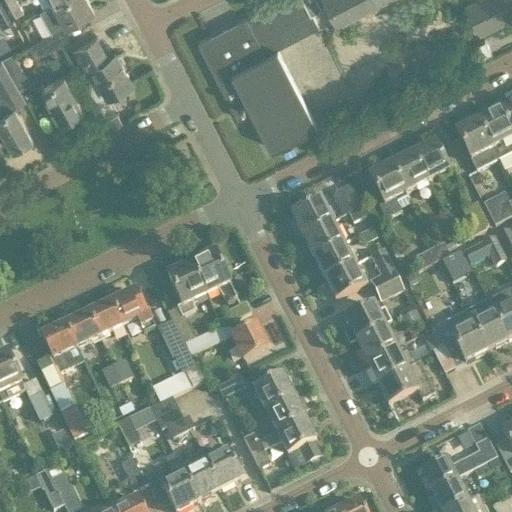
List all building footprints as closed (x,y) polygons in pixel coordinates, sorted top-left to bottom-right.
[(0,0),(0,24),(2,28),(13,21),(0,0)] [(17,0),(7,0),(7,1),(15,16),(24,11),(17,0)] [(88,0),(58,0),(53,3),(39,11),(51,33),(28,45),(35,57),(85,30),(78,17),(94,9),(88,0)] [(310,14),(302,0),(281,0),(246,19),(245,17),(199,41),(238,117),(252,110),(271,148),(316,125),(277,48),(319,27),(311,13),(310,14)] [(302,0),(310,14),(311,13),(322,8),(317,0),(302,0)] [(511,0),(327,0),(336,16),(368,0),(474,0),(466,4),(479,30),(511,13),(511,0)] [(97,37),(75,49),(82,61),(86,58),(97,77),(86,83),(96,101),(107,95),(107,96),(132,82),(115,52),(108,57),(97,37)] [(484,40),(473,46),(479,58),(491,52),(484,40)] [(1,59),(19,90),(31,83),(13,52),(1,59)] [(19,90),(1,59),(1,58),(0,58),(0,137),(4,136),(12,150),(32,138),(15,108),(26,101),(19,90)] [(63,75),(41,87),(61,122),(83,110),(63,75)] [(511,109),(501,116),(511,137),(511,109)] [(511,137),(501,116),(479,127),(498,162),(511,154),(511,137)] [(498,162),(479,127),(457,138),(470,164),(475,174),(498,162)] [(415,160),(428,186),(449,175),(436,149),(415,160)] [(415,160),(393,171),(406,197),(428,186),(415,160)] [(393,171),(370,183),(381,202),(383,206),(378,209),(386,223),(402,215),(400,212),(411,206),(406,197),(393,171)] [(359,188),(369,207),(381,202),(370,183),(359,188)] [(350,215),(361,210),(350,187),(339,193),(350,215)] [(511,220),(511,203),(509,205),(504,195),(483,206),(495,230),(511,220)] [(303,240),(333,224),(322,203),(292,218),(303,240)] [(469,231),(459,235),(464,246),(486,235),(488,229),(476,206),(461,214),(469,231)] [(350,215),(348,216),(354,226),(366,219),(361,210),(350,215)] [(343,245),(333,224),(303,240),(313,261),(343,245)] [(372,231),(359,238),(365,249),(378,242),(372,231)] [(511,240),(508,233),(496,238),(509,262),(511,260),(511,240)] [(494,239),(462,256),(469,269),(488,258),(494,270),(507,264),(494,239)] [(343,245),(313,261),(324,283),(354,267),(343,245)] [(443,246),(434,251),(441,264),(450,259),(457,255),(452,245),(445,249),(443,246)] [(441,264),(434,251),(411,263),(417,276),(440,264),(441,264)] [(375,295),(399,283),(384,252),(370,259),(380,279),(370,284),(375,295)] [(215,255),(192,266),(207,297),(217,292),(225,307),(237,301),(215,255)] [(450,259),(441,264),(440,264),(447,277),(457,271),(450,259)] [(207,297),(192,266),(168,278),(183,308),(167,315),(176,336),(179,335),(185,348),(195,343),(195,342),(184,321),(196,315),(193,304),(207,297)] [(354,267),(324,283),(335,305),(365,289),(354,267)] [(405,295),(399,283),(375,295),(381,307),(405,295)] [(511,297),(509,292),(488,303),(509,346),(511,344),(511,297)] [(135,294),(111,305),(125,331),(139,324),(144,336),(154,331),(148,317),(146,318),(135,294)] [(488,303),(466,314),(488,357),(509,346),(488,303)] [(111,305),(88,315),(101,342),(125,331),(111,305)] [(246,306),(226,316),(231,326),(251,316),(246,306)] [(386,329),(375,308),(344,323),(349,332),(344,334),(350,347),(355,344),(386,329)] [(415,314),(401,322),(407,333),(421,325),(415,314)] [(488,357),(466,314),(436,329),(437,330),(431,334),(433,337),(439,350),(442,349),(454,372),(465,366),(466,368),(488,357)] [(88,315),(66,326),(78,352),(101,342),(88,315)] [(78,352),(66,326),(42,337),(53,361),(52,362),(56,371),(67,366),(64,359),(78,352)] [(257,326),(231,338),(243,362),(268,350),(257,326)] [(397,351),(386,329),(355,344),(366,366),(397,351)] [(191,359),(187,353),(184,355),(174,333),(161,339),(172,363),(175,361),(182,378),(196,372),(191,359)] [(195,343),(185,348),(187,353),(191,359),(217,347),(212,334),(195,342),(195,343)] [(439,350),(433,337),(423,342),(430,355),(433,354),(432,353),(439,350)] [(442,349),(439,350),(432,353),(433,354),(444,376),(454,372),(442,349)] [(402,361),(397,351),(366,366),(377,387),(410,370),(405,359),(402,361)] [(0,357),(0,398),(3,406),(25,395),(45,434),(58,428),(35,383),(23,388),(7,354),(0,357)] [(114,368),(123,386),(134,381),(125,363),(114,368)] [(419,366),(410,370),(377,387),(388,410),(418,394),(422,403),(434,397),(419,366)] [(123,386),(114,368),(102,374),(110,392),(123,386)] [(53,370),(41,377),(61,416),(74,410),(53,370)] [(241,378),(217,390),(223,402),(247,390),(241,378)] [(266,415),(295,400),(284,378),(255,393),(266,415)] [(155,423),(178,412),(172,400),(150,412),(155,423)] [(295,400),(266,415),(277,436),(258,445),(254,436),(243,441),(248,451),(306,422),(295,400)] [(183,421),(178,412),(155,423),(161,434),(167,431),(167,432),(184,423),(183,421)] [(189,418),(183,421),(184,423),(167,432),(173,443),(195,431),(189,418)] [(117,429),(134,462),(137,460),(131,450),(141,444),(128,421),(116,427),(117,429)] [(306,422),(248,451),(259,473),(271,467),(264,454),(282,446),(288,459),(299,453),(307,468),(321,460),(314,446),(318,444),(306,422)] [(423,471),(424,474),(421,476),(432,495),(456,482),(474,473),(487,466),(497,461),(487,442),(480,427),(467,434),(475,448),(478,455),(449,470),(446,463),(435,469),(433,465),(423,471)] [(134,462),(117,429),(82,448),(88,458),(83,460),(88,469),(94,466),(92,464),(95,462),(93,458),(90,459),(88,457),(91,455),(92,458),(113,447),(113,448),(110,450),(120,468),(121,468),(131,486),(129,487),(134,495),(148,488),(144,479),(143,480),(133,462),(134,462)] [(511,429),(502,435),(507,444),(496,450),(504,465),(511,461),(511,429)] [(63,432),(54,436),(62,452),(71,448),(63,432)] [(228,454),(207,465),(221,494),(243,483),(235,467),(241,463),(235,451),(229,455),(228,454)] [(221,494),(207,465),(206,466),(199,452),(189,457),(196,471),(185,477),(199,505),(221,494)] [(185,511),(199,505),(185,477),(184,477),(174,458),(164,462),(168,469),(155,476),(161,489),(173,511),(185,511)] [(487,466),(474,473),(478,480),(491,474),(487,466)] [(65,509),(64,509),(65,511),(79,511),(59,469),(49,474),(65,509)] [(65,509),(49,474),(48,474),(47,473),(28,482),(33,493),(40,490),(42,495),(44,494),(52,511),(58,511),(64,509),(65,509)] [(456,482),(432,495),(440,511),(451,511),(467,504),(456,482)] [(485,511),(478,498),(467,504),(451,511),(485,511)] [(494,511),(503,511),(511,507),(511,498),(492,508),(494,511)] [(143,511),(138,501),(116,511),(143,511)] [(364,511),(360,503),(342,511),(364,511)]
